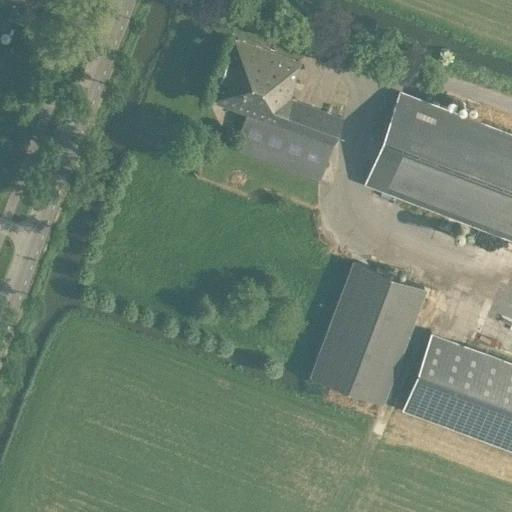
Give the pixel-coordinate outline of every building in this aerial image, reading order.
[(32,10),(35,0),(3,0),(13,3),(9,12),(27,19),(30,10),(32,10)] [(341,112),(287,93),(300,57),(235,33),(212,96),(216,97),(214,101),(227,105),(228,101),(245,108),(233,144),(319,176),(341,112)] [(364,179),(382,185),(511,233),(511,131),(398,89),(364,179)] [(423,282),(354,257),(310,372),(379,398),(383,386),(423,282)] [(511,362),(426,330),(398,405),(511,448),(511,362)]
